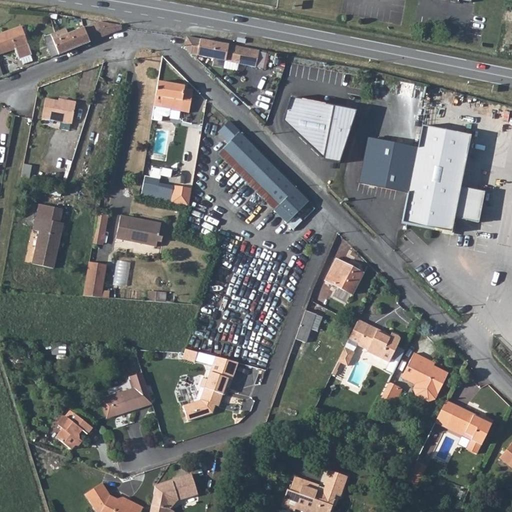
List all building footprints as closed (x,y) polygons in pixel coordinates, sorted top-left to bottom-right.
[(53,39),(59,54),(120,29),(120,25),(97,21),(57,37),(53,39)] [(0,31),(0,76),(2,76),(0,71),(0,52),(15,48),(18,58),(30,53),(21,25),(0,31)] [(238,63),(255,67),(259,50),(223,43),(186,36),(184,46),(192,54),(225,61),(223,68),(236,71),(238,63)] [(46,42),(51,57),(59,54),(53,39),(46,42)] [(219,80),(229,89),(231,87),(229,86),(231,83),(223,76),(219,80)] [(150,117),(150,119),(159,120),(160,115),(165,115),(168,114),(169,109),(187,112),(189,101),(180,99),(182,88),(183,85),(157,81),(150,117)] [(236,90),(241,84),(238,81),(233,87),(236,90)] [(182,88),(180,99),(189,101),(191,89),(182,88)] [(40,118),(70,124),(75,100),(63,98),(62,100),(44,97),(40,118)] [(347,127),(354,109),(289,97),(279,121),(319,160),(335,164),(340,147),(347,127)] [(218,131),(229,142),(239,132),(227,121),(218,131)] [(358,182),(407,192),(400,221),(449,231),(473,132),(428,122),(421,148),(367,137),(358,182)] [(224,147),(241,165),(271,195),(278,180),(281,173),(259,152),(239,132),(229,142),(224,147)] [(21,177),(29,178),(31,165),(23,164),(21,177)] [(271,195),(291,215),(307,199),(281,173),(278,180),(271,195)] [(173,185),(170,202),(188,205),(191,188),(173,185)] [(58,250),(55,249),(60,224),(59,223),(59,222),(62,209),(39,204),(34,230),(40,231),(33,263),(54,267),(58,250)] [(101,213),(94,243),(104,245),(110,215),(101,213)] [(117,238),(157,246),(161,222),(121,215),(117,238)] [(324,280),(352,294),(362,273),(335,259),(324,280)] [(129,286),(131,261),(117,260),(115,284),(129,286)] [(86,296),(112,298),(113,291),(106,290),(109,265),(91,263),(86,296)] [(294,339),(304,342),(314,314),(304,310),(294,339)] [(369,325),(359,320),(350,338),(360,343),(369,325)] [(358,346),(368,350),(367,352),(389,363),(399,343),(400,340),(400,338),(399,337),(393,334),(390,338),(378,332),(379,330),(369,325),(360,343),(358,346)] [(354,352),(345,347),(338,361),(347,366),(354,352)] [(417,397),(430,404),(437,401),(450,376),(422,362),(424,359),(416,355),(404,379),(418,386),(415,391),(417,397)] [(182,407),(187,423),(212,415),(215,407),(217,408),(225,388),(228,389),(237,363),(226,359),(215,357),(206,381),(202,379),(199,388),(204,390),(199,402),(188,407),(182,407)] [(140,374),(129,377),(132,389),(98,400),(103,419),(138,408),(137,406),(149,402),(140,374)] [(382,399),(391,403),(399,388),(390,383),(382,399)] [(391,403),(394,405),(402,389),(399,388),(391,403)] [(438,420),(448,425),(458,406),(448,401),(438,420)] [(458,406),(448,425),(473,437),(468,449),(479,454),(495,421),(484,416),(482,420),(475,416),(476,415),(458,406)] [(63,418),(59,417),(55,422),(56,426),(60,429),(55,435),(55,439),(68,449),(75,440),(75,435),(79,431),(84,435),(90,428),(71,414),(66,420),(63,418)] [(300,438),(316,441),(317,438),(318,434),(308,431),(303,430),(300,438)] [(511,444),(501,458),(511,466),(511,444)] [(412,472),(423,477),(428,467),(417,462),(412,472)] [(408,482),(419,486),(423,477),(412,472),(408,482)] [(148,511),(168,511),(169,509),(176,501),(196,495),(189,474),(174,479),(174,481),(154,487),(148,511)] [(285,497),(297,501),(296,505),(298,506),(312,510),(311,511),(330,511),(336,494),(324,490),(323,491),(317,489),(319,485),(294,477),(290,489),(288,489),(285,497)] [(83,496),(92,511),(139,511),(141,508),(127,501),(121,502),(119,506),(116,504),(114,499),(108,496),(101,485),(83,496)] [(285,497),(282,504),(296,509),(298,506),(296,505),(297,501),(285,497)]
